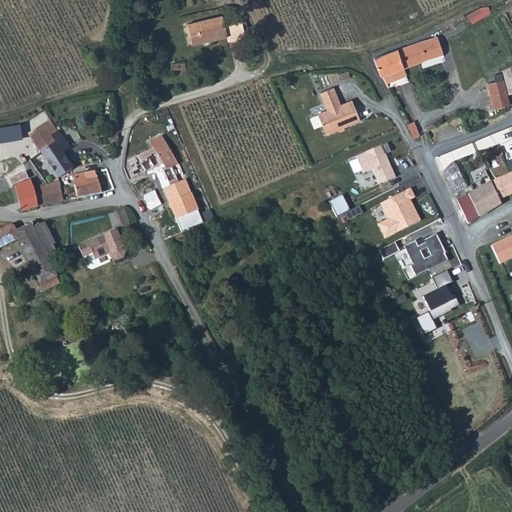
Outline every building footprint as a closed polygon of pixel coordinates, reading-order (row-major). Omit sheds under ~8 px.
[(486,17),(492,13),(491,8),(483,10),(484,13),(485,16),(486,17)] [(207,22),(197,24),(201,42),(230,37),(228,19),(217,20),(207,22)] [(197,24),(191,26),(194,42),(201,42),(197,24)] [(401,51),(408,69),(445,56),(441,38),(438,39),(401,51)] [(399,81),(410,76),(408,69),(401,51),(376,59),(383,78),(386,77),(390,85),(396,82),(393,74),(396,73),(399,81)] [(175,65),(177,78),(190,76),(188,63),(175,65)] [(505,80),(487,84),(494,112),(505,109),(511,106),(509,96),(505,80)] [(318,115),(327,135),(361,121),(352,101),(341,105),(334,89),(321,94),(328,111),(318,115)] [(59,131),(51,119),(36,128),(30,133),(61,176),(74,167),(52,136),(59,131)] [(417,135),(414,128),(408,131),(411,138),(417,135)] [(168,169),(173,167),(180,164),(166,137),(154,143),(156,147),(165,163),(168,169)] [(397,176),(383,146),(357,156),(365,173),(372,170),(380,184),(397,176)] [(148,151),(156,167),(165,163),(156,147),(148,151)] [(148,151),(129,161),(136,176),(156,167),(148,151)] [(180,164),(173,167),(177,177),(181,185),(186,197),(194,194),(181,164),(180,164)] [(158,173),(162,183),(177,177),(173,167),(168,169),(158,173)] [(116,190),(109,168),(96,171),(103,192),(116,190)] [(79,197),(103,192),(96,171),(86,173),(87,177),(75,179),(79,197)] [(511,194),(511,174),(491,184),(492,185),(458,201),(470,224),(508,202),(506,197),(511,194)] [(162,183),(166,192),(181,185),(177,177),(162,183)] [(57,202),(66,200),(64,195),(69,193),(67,187),(63,188),(61,181),(35,188),(32,179),(17,186),(23,211),(57,202)] [(166,192),(171,203),(186,197),(181,185),(166,192)] [(381,205),(389,220),(380,225),(387,240),(423,222),(413,199),(417,198),(412,188),(381,205)] [(178,220),(201,210),(194,194),(186,197),(171,203),(178,220)] [(338,217),(351,210),(344,195),(330,202),(338,217)] [(132,225),(124,209),(112,215),(119,230),(132,225)] [(56,244),(58,243),(48,221),(35,226),(50,259),(57,256),(61,254),(56,244)] [(0,248),(20,239),(35,269),(45,289),(52,286),(50,283),(53,282),(51,280),(58,276),(50,259),(35,226),(33,223),(18,230),(15,224),(0,231),(0,248)] [(163,229),(168,240),(180,234),(175,223),(163,229)] [(108,242),(114,239),(111,233),(89,243),(96,260),(113,252),(110,246),(108,242)] [(450,260),(437,235),(427,241),(428,243),(419,247),(417,241),(406,246),(416,265),(414,266),(419,276),(450,260)] [(511,237),(493,247),(501,265),(511,259),(511,237)] [(384,258),(399,253),(396,244),(381,249),(384,258)] [(252,295),(247,285),(230,294),(235,304),(252,295)] [(448,286),(425,298),(435,320),(454,311),(452,306),(457,303),(448,286)]
